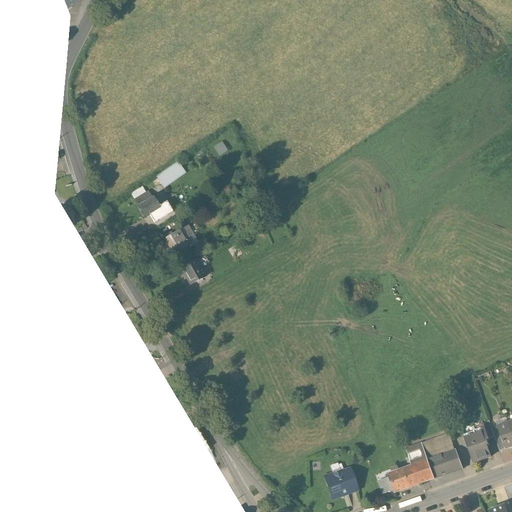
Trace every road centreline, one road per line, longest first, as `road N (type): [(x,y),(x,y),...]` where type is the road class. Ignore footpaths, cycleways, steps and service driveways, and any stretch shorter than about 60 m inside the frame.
road 1 (tertiary): [(266,511),(96,225),(66,128)]
road 2 (tertiary): [(66,128),(59,84),(96,0)]
road 3 (tertiary): [(511,471),(398,511)]
